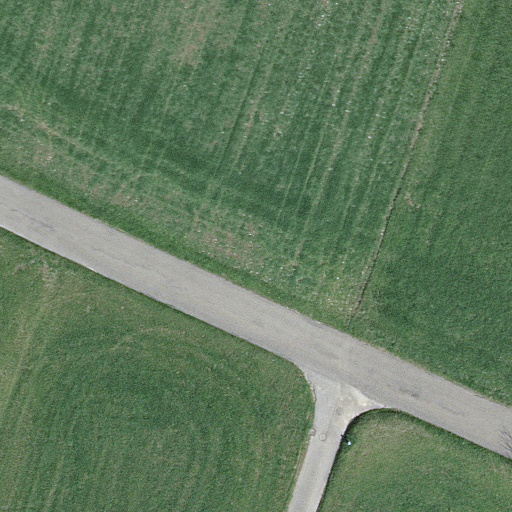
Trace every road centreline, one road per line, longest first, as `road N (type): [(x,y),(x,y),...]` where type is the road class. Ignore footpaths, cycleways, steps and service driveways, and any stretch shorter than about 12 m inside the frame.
road 1 (tertiary): [(0,202),(349,359)]
road 2 (tertiary): [(349,359),(511,434)]
road 3 (residential): [(301,511),(349,359)]
